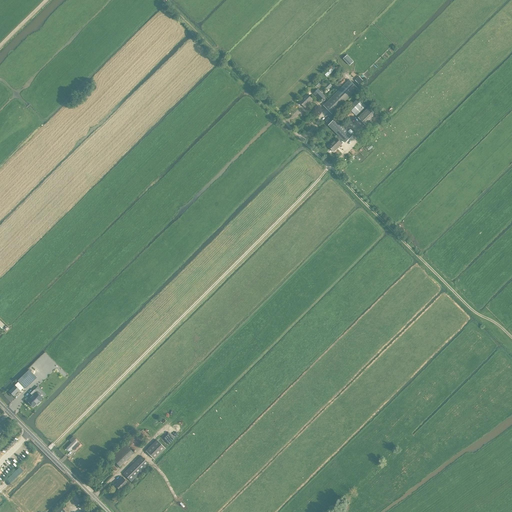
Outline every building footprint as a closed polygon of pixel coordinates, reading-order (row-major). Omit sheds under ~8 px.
[(354,62),(347,55),(343,59),(350,66),(354,62)] [(355,80),(359,85),(363,81),(359,76),(355,80)] [(324,106),(332,114),(358,88),(349,80),(324,106)] [(324,87),(328,90),(333,86),(329,82),(324,87)] [(314,93),(321,101),(325,96),(318,89),(314,93)] [(309,105),(308,104),(313,100),(307,94),(299,102),(306,108),(309,105)] [(349,108),(356,116),(366,106),(358,98),(349,108)] [(358,118),(367,126),(377,116),(369,107),(358,118)] [(335,119),(328,125),(329,125),(339,136),(341,139),(345,143),(352,136),(335,119)] [(336,138),(328,146),(334,152),(342,144),(339,141),(341,139),(339,136),(337,138),(336,138)] [(29,370),(18,381),(25,388),(36,377),(29,370)] [(19,390),(20,391),(24,387),(18,382),(9,391),(13,396),(19,390)] [(32,395),(27,401),(33,407),(36,404),(37,405),(40,402),(39,401),(42,398),(36,392),(34,390),(30,394),(32,395)] [(134,453),(132,451),(143,441),(136,433),(125,444),(110,457),(120,467),(134,453)] [(73,436),(69,440),(72,443),(66,448),(69,451),(72,448),(74,450),(80,444),(75,440),(76,439),(73,436)] [(146,451),(154,460),(165,449),(157,440),(146,451)] [(123,474),(131,482),(149,464),(141,456),(123,474)] [(115,471),(118,467),(113,462),(110,465),(115,471)] [(118,480),(119,481),(115,485),(120,491),(128,483),(122,477),(118,480)]
